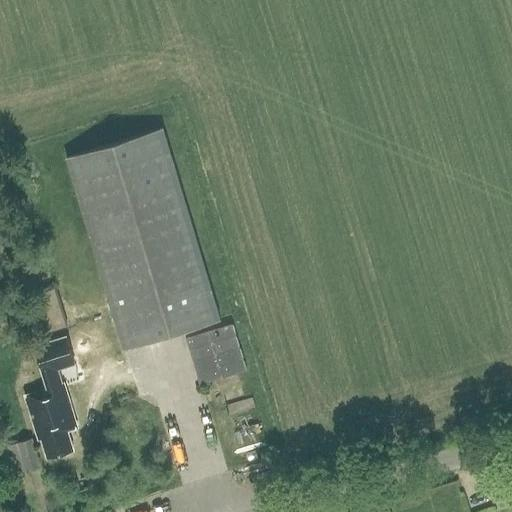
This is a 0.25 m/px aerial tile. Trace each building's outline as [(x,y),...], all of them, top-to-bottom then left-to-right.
[(123,348),(219,319),(162,130),(65,159),(123,348)] [(45,333),(68,326),(56,289),(34,296),(45,333)] [(199,385),(246,370),(231,323),(185,338),(199,385)] [(76,428),(63,384),(60,385),(55,370),(73,364),(65,337),(34,347),(43,373),(45,373),(49,388),(24,396),(38,439),(41,438),(47,458),(72,450),(66,431),(76,428)] [(42,468),(32,438),(0,448),(0,451),(9,479),(42,468)] [(63,474),(71,500),(95,492),(87,466),(63,474)]
